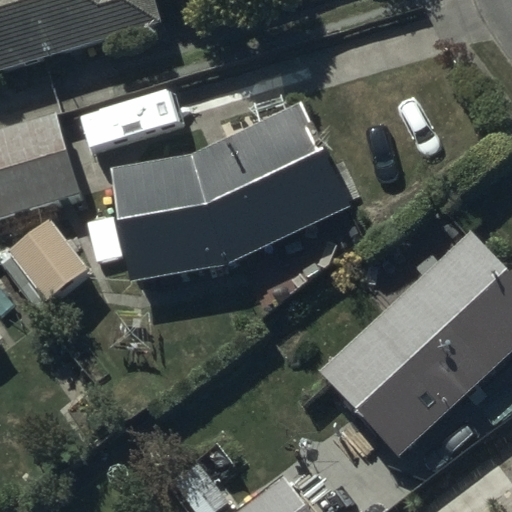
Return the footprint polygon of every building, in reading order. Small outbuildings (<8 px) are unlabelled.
[(0,0),(0,84),(159,38),(148,0),(0,0)] [(199,167),(117,181),(138,291),(233,276),(352,218),(307,116),(199,167)] [(63,124),(0,141),(0,229),(85,206),(63,124)] [(54,229),(13,262),(55,314),(96,281),(54,229)] [(511,288),(470,243),(319,381),(400,469),(511,366),(511,288)] [(199,468),(171,488),(189,511),(229,511),(241,504),(215,469),(205,476),(199,468)] [(304,511),(286,487),(250,511),(304,511)]
